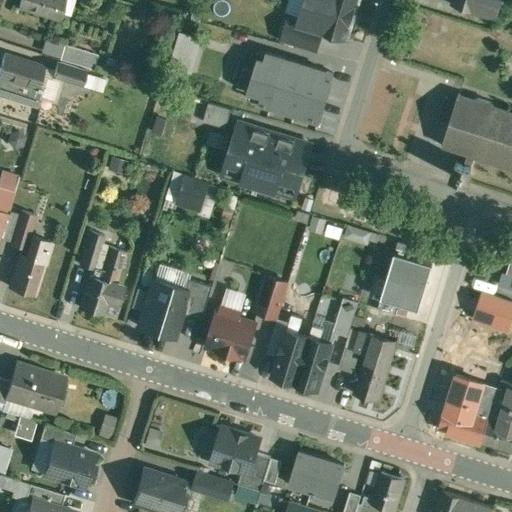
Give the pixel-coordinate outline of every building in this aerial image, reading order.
[(66,0),(23,0),(21,6),(61,19),(63,12),(66,0)] [(359,0),(303,0),(297,22),(323,31),(348,38),(359,0)] [(454,0),(453,4),(477,11),(480,0),(454,0)] [(502,0),(480,0),(477,11),(497,17),(502,0)] [(71,14),(63,12),(61,19),(69,21),(71,14)] [(280,39),(317,50),(323,31),(297,22),(286,19),(280,39)] [(174,32),(167,66),(191,71),(198,36),(174,32)] [(99,53),(65,43),(61,57),(95,67),(99,53)] [(333,73),(260,50),(248,90),(262,95),(259,102),(319,121),(333,73)] [(46,66),(6,53),(0,73),(0,95),(38,107),(43,89),(40,87),(46,66)] [(89,70),(60,60),(55,75),(84,84),(89,70)] [(238,88),(242,74),(220,68),(217,82),(238,88)] [(508,111),(493,106),(494,105),(492,104),(493,102),(480,97),(479,99),(477,99),(477,101),(462,96),(462,94),(461,93),(457,105),(454,104),(451,111),(455,113),(444,145),(446,146),(447,144),(461,148),(460,150),(462,151),(462,149),(465,149),(461,161),(459,160),(454,176),(469,180),(474,165),(472,164),(475,153),(477,154),(477,156),(478,157),(479,155),(493,159),(492,161),(494,162),(495,160),(510,165),(509,167),(511,167),(511,166),(511,165),(511,112),(511,111),(508,110),(508,111)] [(208,102),(203,121),(226,128),(232,109),(208,102)] [(239,121),(222,173),(295,196),(311,144),(239,121)] [(184,174),(177,197),(201,204),(208,182),(184,174)] [(16,191),(0,185),(0,210),(9,213),(16,191)] [(9,213),(0,210),(0,235),(2,236),(9,213)] [(37,215),(23,211),(22,215),(13,242),(13,244),(27,248),(37,215)] [(13,212),(4,239),(13,242),(22,215),(13,212)] [(347,224),(343,234),(363,243),(367,232),(347,224)] [(105,235),(92,231),(87,246),(100,250),(105,235)] [(29,256),(22,253),(11,286),(35,294),(52,242),(35,237),(29,256)] [(100,250),(87,246),(82,263),(95,268),(95,266),(100,250)] [(104,269),(95,266),(95,268),(93,275),(91,275),(81,306),(104,313),(107,301),(120,305),(126,286),(118,283),(121,275),(119,274),(126,251),(111,247),(104,269)] [(393,254),(381,293),(418,307),(433,265),(393,254)] [(169,271),(151,266),(148,276),(153,277),(151,285),(162,288),(164,289),(169,271)] [(169,271),(164,289),(162,288),(151,285),(148,284),(136,323),(173,334),(183,303),(171,300),(179,274),(169,271)] [(290,282),(266,275),(256,309),(279,316),(290,282)] [(357,302),(343,298),(333,330),(347,334),(357,302)] [(241,311),(222,305),(220,311),(218,310),(207,345),(219,348),(219,349),(240,356),(240,355),(246,356),(256,322),(239,317),(241,311)] [(303,315),(291,311),(286,327),(297,331),(298,331),(303,315)] [(277,317),(266,351),(276,354),(287,320),(277,317)] [(362,331),(351,328),(345,347),(356,350),(356,348),(362,331)] [(309,336),(287,329),(272,375),(295,382),(309,336)] [(376,334),(362,330),(362,331),(356,348),(370,353),(376,334)] [(397,341),(376,334),(370,353),(367,360),(366,359),(355,392),(379,400),(397,341)] [(331,343),(309,336),(295,382),(317,389),(331,343)] [(473,365),(457,360),(450,382),(466,387),(473,365)] [(67,377),(17,362),(12,379),(7,395),(8,395),(57,410),(67,377)] [(12,379),(0,375),(0,400),(5,402),(6,402),(8,395),(7,395),(12,379)] [(511,383),(511,381),(502,379),(490,417),(501,420),(511,386),(511,383)] [(466,387),(450,382),(445,395),(462,400),(466,387)] [(511,386),(501,420),(490,417),(483,440),(483,441),(511,448),(511,386)] [(486,400),(472,395),(467,410),(458,407),(452,430),(483,440),(490,417),(482,414),(486,400)] [(76,432),(46,422),(41,437),(55,441),(56,440),(72,445),(76,432)] [(262,438),(224,426),(222,432),(220,431),(213,435),(209,447),(213,454),(215,454),(213,460),(244,469),(251,472),(257,451),(262,438)] [(72,445),(56,440),(55,441),(45,473),(84,485),(87,475),(91,477),(95,463),(91,462),(94,452),(72,445)] [(273,456),(257,451),(251,472),(244,469),(240,482),(262,489),(273,456)] [(343,464),(300,451),(289,486),(332,499),(343,464)] [(188,481),(144,467),(134,500),(172,511),(178,511),(187,485),(187,484),(188,481)] [(235,481),(200,470),(195,486),(187,484),(187,485),(229,498),(235,481)] [(404,478),(382,472),(374,497),(372,502),(385,506),(395,509),(404,478)] [(65,493),(30,482),(25,499),(32,502),(33,498),(61,506),(65,493)] [(493,511),(496,505),(444,489),(436,511),(493,511)] [(355,511),(359,501),(361,494),(350,491),(343,511),(355,511)] [(374,497),(364,494),(361,502),(359,501),(355,511),(383,511),(385,506),(372,502),(374,497)] [(79,511),(61,506),(33,498),(32,502),(29,511),(79,511)]
